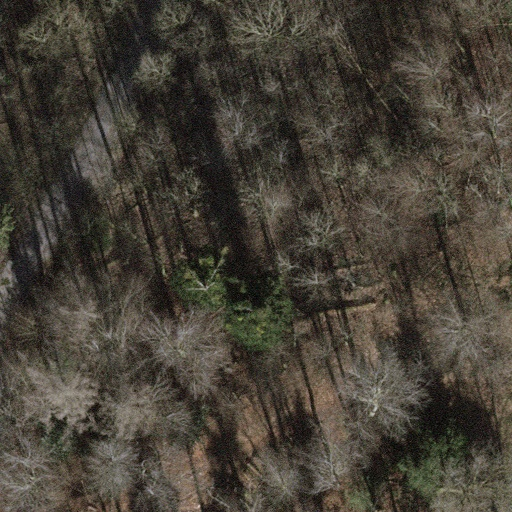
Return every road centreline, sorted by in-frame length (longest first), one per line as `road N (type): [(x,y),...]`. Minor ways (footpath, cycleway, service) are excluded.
road 1 (track): [(137,511),(511,267)]
road 2 (track): [(163,0),(145,47),(0,307)]
